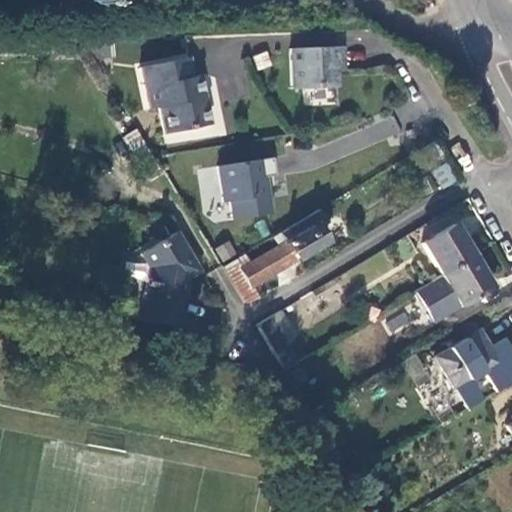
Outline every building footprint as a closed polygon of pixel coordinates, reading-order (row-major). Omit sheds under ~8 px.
[(341,48),(288,50),(291,89),(335,86),(334,66),(342,65),(341,48)] [(188,56),(140,67),(149,106),(157,105),(164,134),(209,124),(205,106),(203,107),(201,99),(203,99),(198,75),(192,76),(188,56)] [(137,129),(123,136),(131,152),(145,146),(137,129)] [(271,158),(215,167),(221,203),(227,202),(230,221),(272,214),(266,177),(274,176),(271,158)] [(440,188),(456,181),(448,163),(433,169),(440,188)] [(244,254),(234,260),(250,288),(326,242),(315,224),(324,219),(319,210),(272,238),(277,245),(248,262),(244,254)] [(452,224),(420,243),(440,276),(472,257),(452,224)] [(173,225),(137,249),(146,263),(139,315),(177,321),(185,269),(195,262),(173,225)] [(221,262),(235,255),(229,241),(214,247),(221,262)] [(491,287),(472,257),(440,276),(412,293),(431,324),(491,287)] [(405,313),(386,319),(389,332),(409,326),(405,313)] [(264,319),(256,324),(284,370),(292,365),(264,319)] [(477,331),(433,358),(452,389),(496,362),(477,331)] [(292,365),(284,370),(310,413),(330,401),(313,373),(320,369),(311,354),(292,365)]
